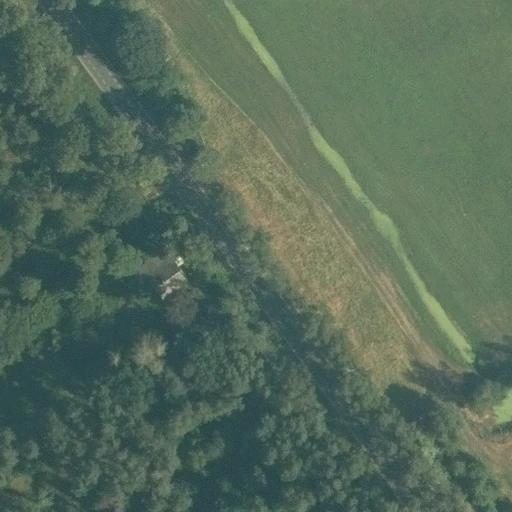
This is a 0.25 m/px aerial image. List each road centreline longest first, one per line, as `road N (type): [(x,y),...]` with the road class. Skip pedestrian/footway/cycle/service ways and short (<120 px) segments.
road 1 (tertiary): [(420,511),(48,0)]
road 2 (track): [(185,184),(0,262)]
